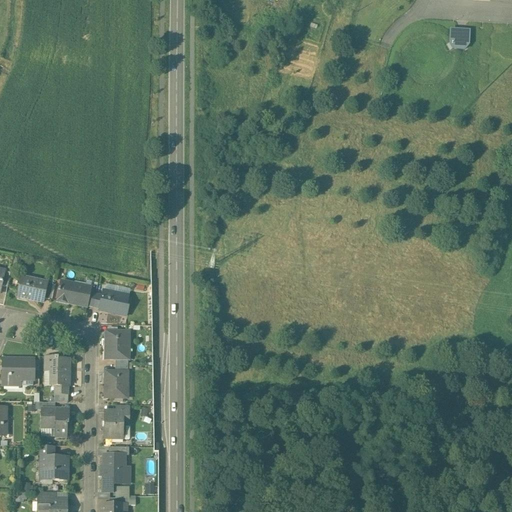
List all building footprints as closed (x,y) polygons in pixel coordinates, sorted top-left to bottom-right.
[(470,30),(449,29),(448,45),(452,51),(464,52),(469,46),(470,30)] [(10,273),(4,272),(1,287),(7,288),(10,273)] [(47,283),(21,278),(17,297),(43,303),(44,299),(47,283)] [(53,284),(47,283),(44,299),(49,300),(53,284)] [(79,286),(61,283),(59,289),(58,289),(58,292),(56,302),(67,305),(67,303),(86,307),(89,294),(90,290),(78,287),(79,286)] [(128,297),(102,292),(101,296),(98,309),(98,310),(126,316),(128,307),(125,307),(128,297)] [(89,294),(86,307),(93,308),(95,295),(89,294)] [(101,296),(95,295),(93,308),(98,309),(101,296)] [(128,333),(105,333),(105,361),(115,361),(128,361),(128,360),(123,360),(123,347),(128,347),(128,333)] [(58,358),(45,358),(45,372),(51,372),(50,387),(55,387),(67,387),(68,387),(69,360),(58,360),(58,358)] [(33,361),(8,360),(8,370),(3,370),(3,386),(18,386),(18,381),(32,381),(33,361)] [(115,372),(105,372),(104,399),(123,399),(123,386),(127,386),(128,373),(127,373),(115,372)] [(67,387),(55,387),(54,403),(67,404),(67,387)] [(54,411),(41,410),(41,411),(40,428),(55,429),(55,438),(66,438),(66,425),(68,425),(68,411),(54,411)] [(116,412),(104,412),(104,440),(123,440),(123,426),(129,426),(129,412),(116,412)] [(54,447),(40,447),(40,455),(54,455),(54,447)] [(54,455),(40,455),(40,478),(52,478),(52,482),(68,482),(68,458),(54,458),(54,455)] [(122,456),(104,455),(103,493),(113,493),(114,484),(123,484),(124,456),(122,456)] [(146,483),(146,493),(153,494),(154,483),(146,483)] [(56,493),(37,493),(37,502),(55,502),(55,500),(56,500),(56,493)] [(146,511),(146,497),(136,497),(135,511),(146,511)] [(161,511),(162,497),(146,497),(146,511),(161,511)] [(56,500),(55,500),(55,502),(37,502),(36,511),(67,511),(67,500),(56,500)]
